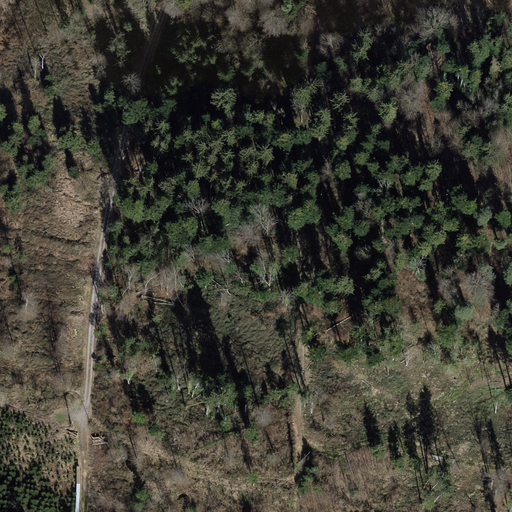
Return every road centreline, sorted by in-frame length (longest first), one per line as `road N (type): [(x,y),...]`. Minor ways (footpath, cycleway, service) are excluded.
road 1 (track): [(168,0),(141,74),(105,227),(84,511)]
road 2 (track): [(325,0),(299,245),(298,509)]
